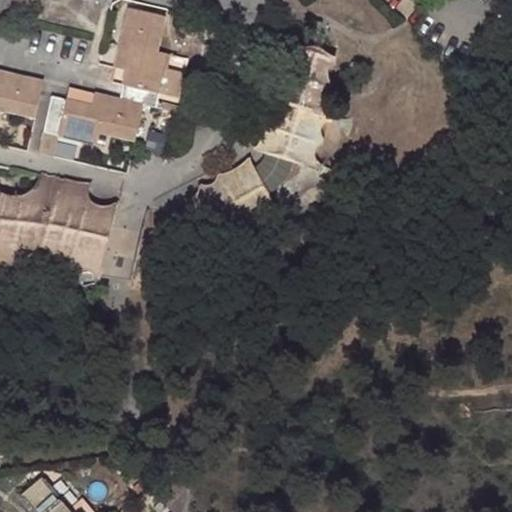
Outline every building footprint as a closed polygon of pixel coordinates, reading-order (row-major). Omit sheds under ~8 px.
[(124,84),(120,99),(145,104),(157,107),(170,53),(159,50),(167,15),(130,7),(122,43),(133,45),(124,84)] [(257,152),(263,153),(316,145),(325,116),(319,114),(328,87),(323,86),(332,58),(322,55),(324,49),(322,49),(316,47),(312,46),(310,52),(301,49),(293,76),(286,74),(278,102),(272,100),(257,152)] [(0,110),(35,118),(43,81),(8,73),(5,85),(0,83),(0,110)] [(106,107),(108,96),(95,93),(93,104),(106,107)] [(145,104),(120,99),(108,96),(106,107),(93,104),(67,98),(52,95),(44,131),(97,142),(100,132),(136,140),(145,104)] [(294,163),(309,168),(316,145),(263,153),(266,155),(294,163)] [(254,171),(269,196),(276,190),(283,183),(290,173),(294,163),(266,155),(262,163),(254,171)] [(269,196),(254,171),(249,162),(219,179),(221,183),(187,204),(191,212),(173,222),(172,222),(186,247),(206,236),(210,244),(245,225),(247,228),(278,210),(269,196)] [(0,274),(17,279),(21,265),(68,277),(71,266),(102,273),(116,211),(85,203),(89,187),(0,165),(0,274)] [(0,274),(0,281),(16,285),(17,279),(0,274)] [(73,511),(44,477),(22,495),(35,511),(73,511)]
